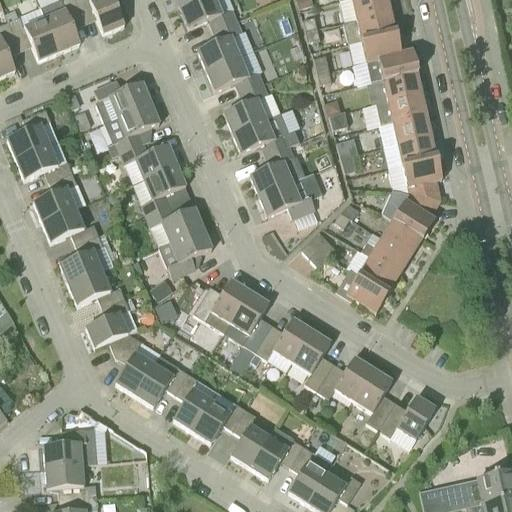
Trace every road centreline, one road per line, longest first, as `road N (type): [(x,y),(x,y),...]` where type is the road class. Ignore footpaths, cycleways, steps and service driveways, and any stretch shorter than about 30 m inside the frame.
road 1 (residential): [(511,381),(456,392),(435,383),(246,258),(163,45)]
road 2 (residential): [(81,397),(0,203)]
road 3 (residential): [(253,511),(81,397)]
road 4 (residential): [(437,0),(480,190)]
road 5 (residential): [(501,185),(459,0)]
road 6 (residential): [(0,117),(163,45)]
road 7 (residential): [(480,190),(511,329)]
